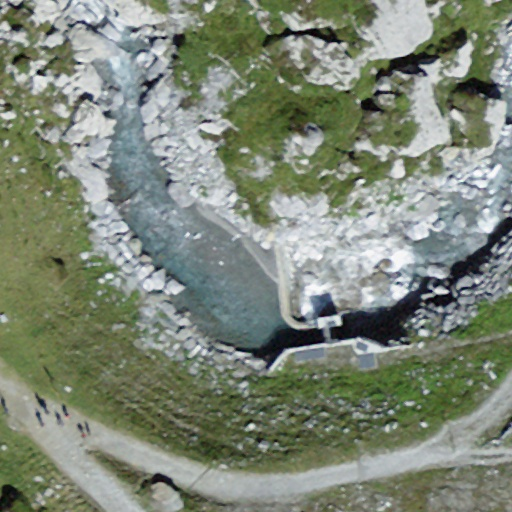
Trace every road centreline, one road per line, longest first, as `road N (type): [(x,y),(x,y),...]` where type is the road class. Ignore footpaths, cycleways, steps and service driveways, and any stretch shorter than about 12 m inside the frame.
road 1 (track): [(25,411),(228,488),(274,492),(448,449)]
road 2 (track): [(119,511),(25,411)]
